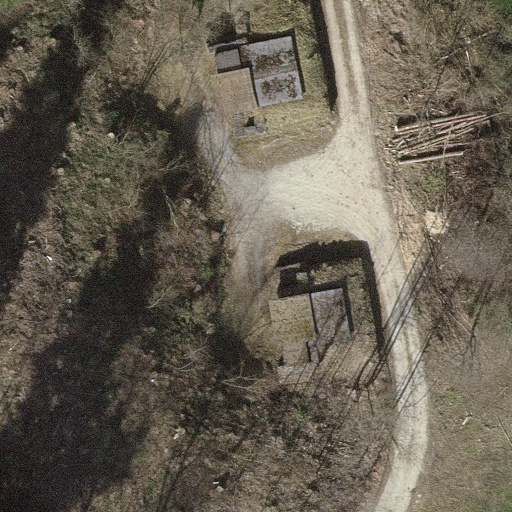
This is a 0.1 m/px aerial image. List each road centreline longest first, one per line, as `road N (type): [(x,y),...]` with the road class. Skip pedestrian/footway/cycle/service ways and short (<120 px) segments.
road 1 (track): [(406,511),(424,394),(354,143)]
road 2 (track): [(331,0),(354,143)]
